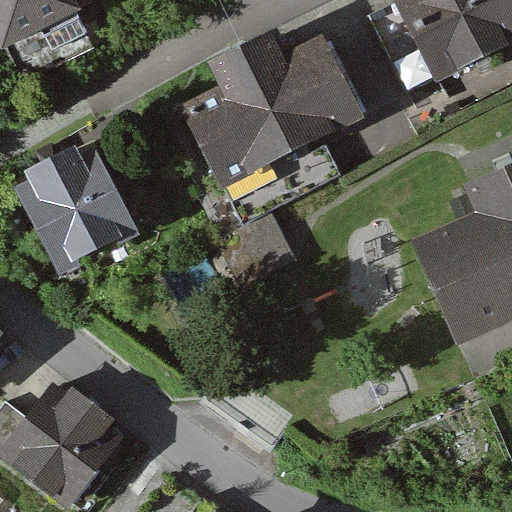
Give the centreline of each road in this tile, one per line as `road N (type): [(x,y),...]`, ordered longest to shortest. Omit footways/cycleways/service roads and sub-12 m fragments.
road 1 (residential): [(285,511),(259,502),(0,302)]
road 2 (residential): [(285,0),(0,148)]
